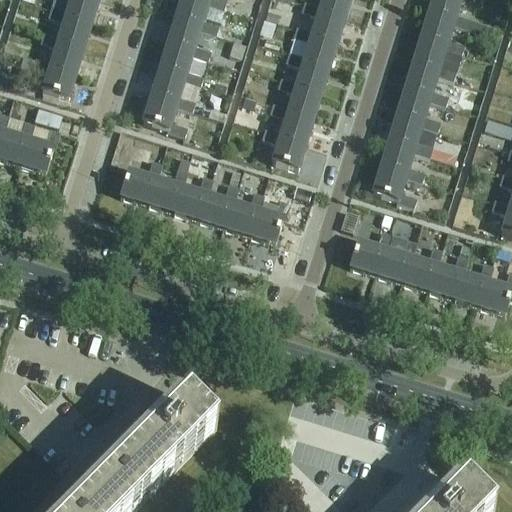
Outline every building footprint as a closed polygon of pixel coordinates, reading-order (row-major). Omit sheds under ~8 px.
[(22,0),(21,5),(28,7),(34,8),(36,1),(31,0),(22,0)] [(61,0),(72,3),(67,19),(93,27),(101,1),(96,0),(61,0)] [(183,0),(182,4),(208,12),(224,17),(227,7),(211,2),(211,0),(183,0)] [(324,0),(321,13),(346,21),(352,0),(324,0)] [(434,0),(428,24),(453,32),(469,37),(472,27),(456,22),(462,3),(451,0),(434,0)] [(175,30),(200,37),(216,42),(219,33),(203,28),(208,12),(182,4),(175,30)] [(318,23),(313,39),(338,47),(346,21),(321,13),(305,9),(302,18),(318,23)] [(64,29),(59,45),(85,53),(93,27),(67,19),(52,14),(49,24),(64,29)] [(278,29),(280,20),(267,17),(265,25),(278,29)] [(420,49),(445,57),(461,62),(464,52),(448,48),(453,32),(428,24),(420,49)] [(175,30),(167,55),(192,63),(208,68),(211,58),(195,53),(200,37),(175,30)] [(310,49),(305,64),(330,72),(338,47),(313,39),(297,34),(294,44),(310,49)] [(57,54),(52,70),(77,78),(85,53),(59,45),(44,40),(41,49),(57,54)] [(278,56),(281,48),(271,45),(266,43),(264,52),(278,56)] [(233,48),(229,62),(241,66),(245,52),(233,48)] [(420,49),(412,75),(437,83),(453,88),(456,78),(440,73),(445,57),(420,49)] [(159,81),(184,88),(200,93),(203,84),(187,79),(192,63),(167,55),(159,81)] [(302,74),(297,90),(322,98),(330,72),(305,64),(289,60),(286,69),(302,74)] [(77,78),(52,70),(36,65),(33,75),(49,80),(43,99),(68,107),(77,78)] [(0,91),(8,94),(13,79),(0,74),(0,91)] [(412,75),(404,100),(429,108),(445,113),(448,104),(432,99),(437,83),(412,75)] [(151,106),(176,114),(192,119),(195,109),(179,104),(184,88),(159,81),(151,106)] [(294,100),(289,115),(315,123),(322,98),(297,90),(281,85),(278,95),(294,100)] [(396,126),(422,134),(437,139),(440,129),(425,124),(429,108),(404,100),(396,126)] [(244,103),(242,113),(252,116),(255,106),(244,103)] [(176,114),(151,106),(143,130),(168,137),(167,139),(184,144),(187,135),(171,130),(176,114)] [(286,125),(281,141),(307,149),(315,123),(289,115),(273,111),(270,120),(286,125)] [(34,129),(58,136),(62,122),(39,115),(34,129)] [(0,153),(4,139),(9,124),(0,120),(0,153)] [(494,140),(498,128),(488,125),(484,137),(494,140)] [(388,152),(414,159),(429,164),(432,155),(417,150),(422,134),(396,126),(388,152)] [(0,165),(22,173),(30,147),(35,132),(25,129),(20,144),(4,139),(0,153),(0,165)] [(30,147),(22,173),(46,180),(53,156),(55,156),(60,139),(51,136),(46,152),(30,147)] [(307,149),(281,141),(265,136),(263,146),(278,151),(272,169),(298,177),(307,149)] [(380,177),(406,185),(421,190),(424,180),(409,175),(414,159),(388,152),(380,177)] [(453,172),(456,162),(432,155),(429,164),(453,172)] [(149,212),(157,187),(162,171),(152,168),(148,184),(129,178),(121,203),(149,212)] [(175,220),(183,195),(188,179),(178,176),(173,192),(157,187),(149,212),(175,220)] [(406,185),(380,177),(373,201),(397,208),(397,210),(414,215),(417,206),(401,201),(406,185)] [(511,194),(511,207),(511,212),(511,184),(503,182),(500,191),(511,194)] [(200,228),(208,202),(213,187),(203,184),(199,199),(183,195),(175,220),(200,228)] [(226,236),(234,210),(239,195),(229,192),(224,207),(208,202),(200,228),(226,236)] [(311,197),(296,193),(293,202),(308,207),(311,197)] [(251,244),(259,218),(264,202),(255,199),(250,215),(234,210),(226,236),(251,244)] [(259,218),(251,244),(275,251),(283,227),(285,227),(290,210),(280,207),(275,223),(259,218)] [(511,212),(495,207),(492,217),(508,222),(502,240),(511,243),(511,212)] [(353,239),(358,221),(346,217),(340,235),(353,239)] [(379,283),(387,258),(391,242),(382,239),(377,255),(358,249),(350,274),(379,283)] [(379,283),(404,291),(412,265),(417,250),(407,247),(402,262),(387,258),(379,283)] [(511,257),(508,257),(497,253),(494,263),(510,268),(511,260),(511,257)] [(430,299),(438,273),(442,258),(433,255),(428,270),(412,265),(404,291),(430,299)] [(430,299),(455,307),(463,281),(468,266),(458,263),(454,278),(438,273),(430,299)] [(481,315),(489,289),(494,273),(484,270),(479,286),(463,281),(455,307),(481,315)] [(489,289),(481,315),(504,322),(511,297),(511,279),(509,278),(505,294),(489,289)] [(146,433),(150,437),(98,489),(102,493),(82,511),(138,511),(217,433),(188,405),(176,418),(173,414),(163,424),(159,420),(146,433)] [(486,511),(466,491),(454,504),(450,500),(441,510),(436,505),(429,511),(486,511)]
